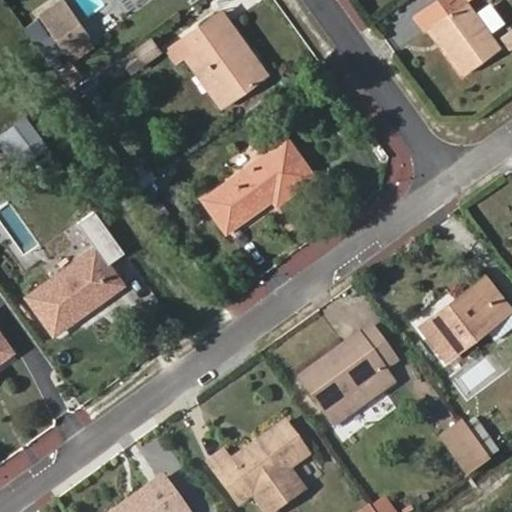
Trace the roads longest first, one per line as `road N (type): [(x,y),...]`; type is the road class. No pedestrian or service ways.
road 1 (residential): [(453,180),(0,509)]
road 2 (residential): [(321,0),(453,180)]
